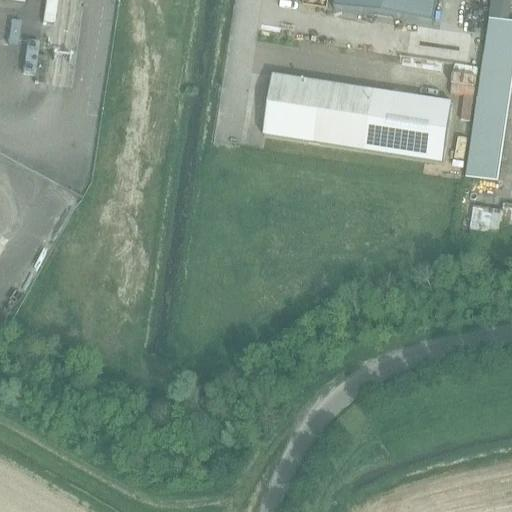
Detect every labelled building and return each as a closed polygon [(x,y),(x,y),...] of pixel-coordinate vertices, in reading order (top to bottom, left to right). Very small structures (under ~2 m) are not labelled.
[(45,0),(43,24),(54,25),(57,0),(45,0)] [(335,0),(334,10),(434,25),(437,0),(335,0)] [(503,47),(511,47),(511,33),(504,33),(503,47)] [(470,77),(468,103),(491,105),(493,79),(470,77)] [(374,93),(274,78),(265,138),(364,154),(374,93)] [(511,86),(498,85),(495,105),(511,107),(511,86)] [(374,93),(364,154),(443,166),(452,105),(374,93)] [(482,169),(486,107),(458,105),(454,167),(482,169)]
